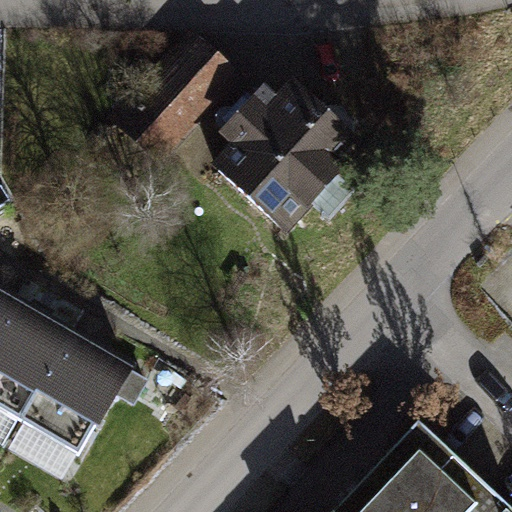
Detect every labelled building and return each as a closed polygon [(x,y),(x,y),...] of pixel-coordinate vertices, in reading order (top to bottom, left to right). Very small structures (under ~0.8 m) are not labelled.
[(241,78),(179,26),(102,117),(164,169),(241,78)] [(360,136),(289,76),(275,93),(264,84),(220,137),(232,146),(214,167),(285,225),(360,136)] [(0,314),(14,290),(0,282),(0,314)] [(0,411),(20,423),(75,325),(14,290),(0,314),(0,411)] [(81,457),(136,359),(75,325),(20,423),(81,457)] [(511,511),(511,501),(416,415),(327,511),(511,511)]
